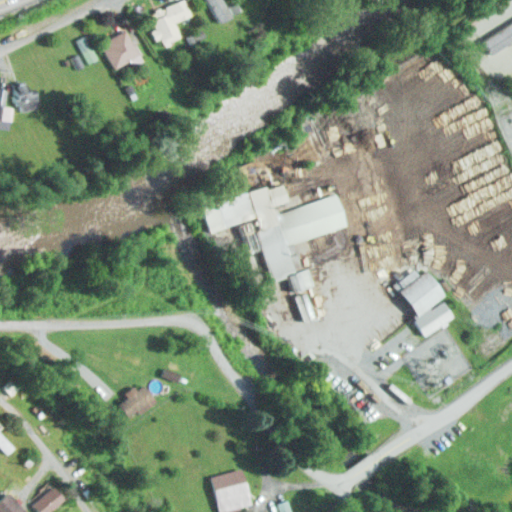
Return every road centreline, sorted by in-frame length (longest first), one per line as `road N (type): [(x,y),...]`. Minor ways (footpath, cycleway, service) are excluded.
road 1 (residential): [(340,482),(260,406),(201,321),(0,322)]
road 2 (residential): [(340,482),(511,365)]
road 3 (residential): [(0,397),(93,511)]
